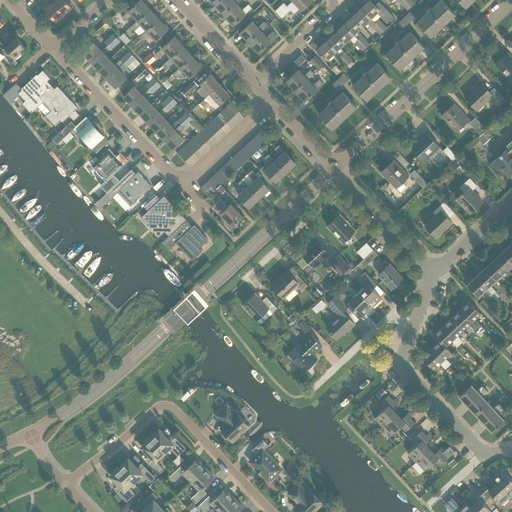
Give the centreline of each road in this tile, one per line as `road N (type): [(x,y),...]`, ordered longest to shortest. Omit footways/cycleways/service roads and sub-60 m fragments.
road 1 (tertiary): [(27,433),(118,370),(333,169)]
road 2 (residential): [(271,511),(164,405),(64,486)]
road 3 (tertiary): [(333,169),(511,2)]
road 4 (residential): [(179,184),(54,47)]
road 5 (residential): [(486,453),(407,375),(401,356),(413,327)]
road 6 (residential): [(433,272),(333,169)]
road 7 (residential): [(413,327),(396,310),(311,388)]
road 8 (residential): [(179,184),(271,100)]
